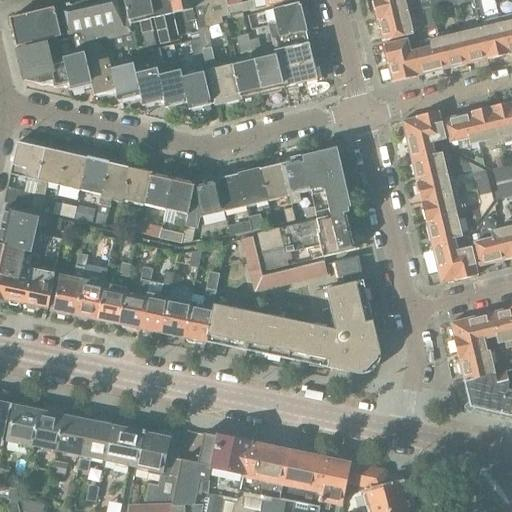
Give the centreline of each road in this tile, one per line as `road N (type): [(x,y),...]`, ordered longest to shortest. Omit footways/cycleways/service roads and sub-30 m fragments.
road 1 (residential): [(401,432),(0,350)]
road 2 (residential): [(360,114),(198,148),(2,106)]
road 3 (residential): [(360,114),(409,313)]
road 4 (residential): [(511,81),(360,114)]
road 5 (residential): [(409,313),(417,363),(401,432)]
road 6 (residential): [(511,471),(489,452),(401,432)]
